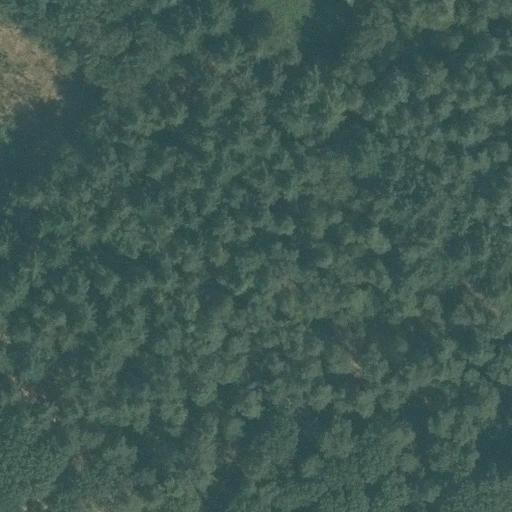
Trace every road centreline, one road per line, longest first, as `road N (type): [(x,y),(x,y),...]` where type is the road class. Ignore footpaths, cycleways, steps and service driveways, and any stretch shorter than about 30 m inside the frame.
road 1 (track): [(511,298),(173,0)]
road 2 (track): [(173,0),(0,168)]
